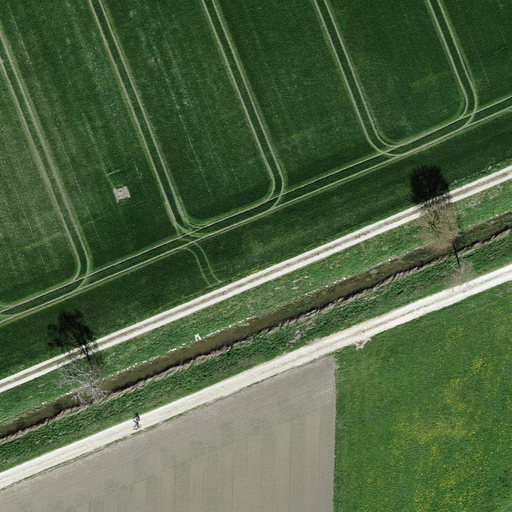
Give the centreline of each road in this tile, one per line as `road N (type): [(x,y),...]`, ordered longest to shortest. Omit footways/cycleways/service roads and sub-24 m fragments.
road 1 (track): [(0,383),(511,171)]
road 2 (track): [(511,270),(0,482)]
